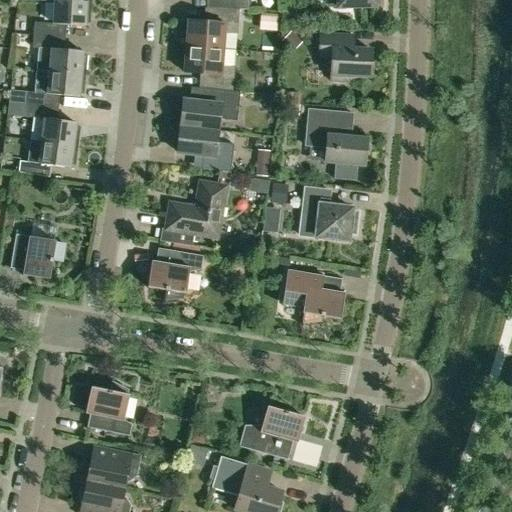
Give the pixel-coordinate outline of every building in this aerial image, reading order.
[(218,0),(219,9),(239,10),(248,11),(247,0),(218,0)] [(329,0),(329,7),(337,6),(338,8),(374,7),(374,4),(378,4),(377,0),(329,0)] [(34,23),(33,36),(58,38),(59,25),(85,27),(85,23),(90,24),(91,4),(54,2),(53,24),(34,23)] [(188,21),(186,47),(223,50),(225,34),(237,34),(239,10),(219,9),(212,9),(211,23),(188,21)] [(283,13),(283,21),(299,22),(299,14),(283,13)] [(282,41),(281,42),(292,52),(301,43),(292,34),(290,33),(282,41)] [(320,35),(319,58),(331,58),(330,82),(349,83),(349,77),(370,78),(372,51),(346,50),(347,36),(320,35)] [(33,36),(32,48),(39,49),(37,71),(49,72),(86,76),(88,56),(83,56),(83,53),(58,50),(58,38),(33,36)] [(186,47),(184,73),(207,75),(206,89),(212,90),(233,92),(235,68),(234,68),(235,51),(223,50),(186,47)] [(28,93),(27,105),(52,108),(53,95),(79,98),(79,95),(84,95),(86,76),(49,72),(37,71),(35,93),(28,93)] [(183,101),(180,127),(218,132),(219,120),(237,122),(240,93),(233,92),(212,90),(210,105),(183,101)] [(278,92),(277,104),(299,106),(300,94),(278,92)] [(277,104),(276,114),(298,116),(299,106),(277,104)] [(27,105),(25,118),(33,119),(30,141),(41,142),(78,147),(80,127),(76,127),(76,124),(50,120),(52,108),(27,105)] [(308,110),(305,147),(326,149),(325,163),(364,166),(365,156),(369,154),(370,146),(366,144),(366,140),(351,138),(353,115),(308,110)] [(180,127),(177,153),(204,156),(203,170),(231,173),(234,145),(216,143),(218,132),(180,127)] [(20,162),(18,173),(43,177),(45,165),(70,169),(70,165),(75,166),(78,147),(41,142),(30,141),(28,163),(20,162)] [(256,167),(255,176),(267,177),(268,168),(256,167)] [(170,204),(166,230),(217,239),(226,187),(200,183),(196,209),(170,204)] [(272,184),(271,203),(284,204),(286,186),(272,184)] [(305,189),(299,236),(315,238),(348,241),(349,235),(356,236),(359,212),(352,211),(352,209),(328,206),(330,192),(305,189)] [(7,214),(5,226),(12,228),(15,215),(7,214)] [(16,235),(10,269),(23,271),(22,276),(49,280),(52,261),(60,263),(63,244),(55,242),(16,235)] [(185,295),(189,271),(200,269),(202,256),(183,253),(158,249),(156,262),(151,262),(147,288),(166,291),(164,302),(183,300),(184,294),(185,295)] [(269,263),(289,267),(290,259),(270,255),(269,263)] [(340,293),(342,280),(298,272),(287,271),(282,305),(302,309),(302,314),(303,314),(301,324),(321,323),(322,317),(340,320),(345,294),(340,293)] [(134,425),(126,421),(131,396),(130,395),(131,390),(113,382),(111,392),(93,388),(87,414),(92,415),(89,428),(131,437),(134,425)] [(241,447),(290,461),(295,442),(299,443),(306,418),(288,413),(290,407),(273,397),(270,408),(269,407),(264,426),(246,426),(241,447)] [(207,431),(194,429),(191,442),(204,445),(207,431)] [(185,462),(196,466),(204,463),(208,450),(190,445),(185,462)] [(143,456),(96,446),(93,462),(89,464),(87,467),(87,471),(87,474),(90,478),(89,481),(126,489),(127,482),(131,483),(139,477),(143,456)] [(267,488),(264,483),(267,471),(223,457),(213,488),(240,497),(236,510),(242,511),(241,511),(282,511),(284,504),(281,500),(284,493),(267,488)] [(82,511),(131,511),(133,506),(128,497),(124,496),(126,489),(89,481),(88,485),(85,487),(82,490),(82,494),(83,497),(85,501),(82,511)]
